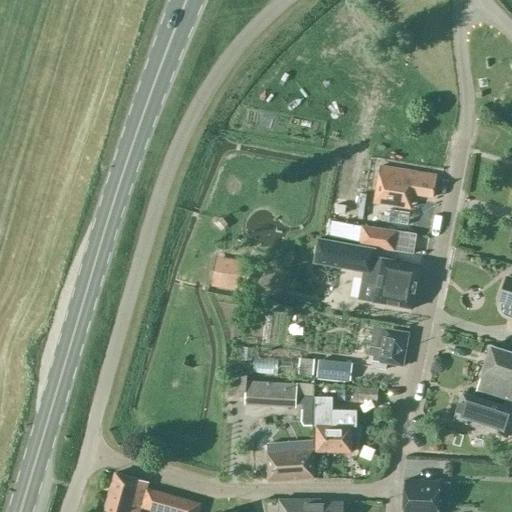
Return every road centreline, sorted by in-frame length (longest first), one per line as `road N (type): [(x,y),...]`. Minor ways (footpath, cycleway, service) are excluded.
road 1 (unclassified): [(86,452),(173,154),(215,75),(284,0)]
road 2 (unclassified): [(392,491),(464,134),(463,0)]
road 3 (primary): [(20,511),(120,178)]
road 4 (unclassified): [(86,452),(226,490),(392,491)]
road 5 (primary): [(120,178),(131,168),(196,0)]
road 6 (primary): [(174,0),(117,164),(120,178)]
